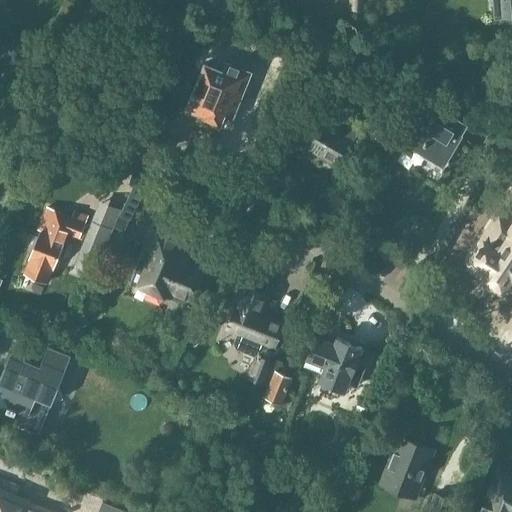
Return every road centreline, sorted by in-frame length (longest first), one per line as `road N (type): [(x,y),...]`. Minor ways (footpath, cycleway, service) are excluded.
road 1 (residential): [(511,381),(236,201),(36,121)]
road 2 (residential): [(36,121),(90,0)]
